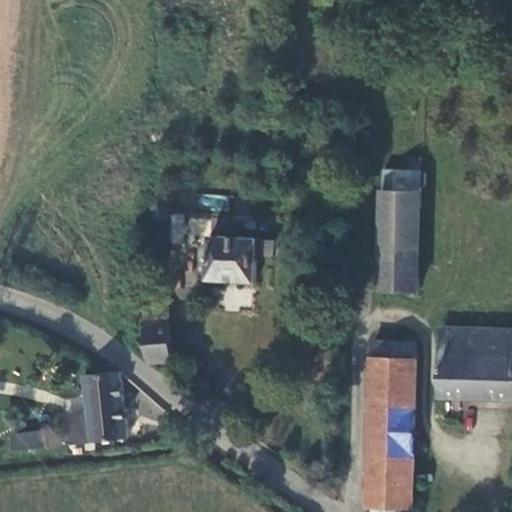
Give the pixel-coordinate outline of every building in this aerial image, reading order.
[(511,168),(511,127),(456,108),(440,154),(509,178),(511,168)] [(386,167),(384,188),(419,189),(420,169),(386,167)] [(416,290),(419,189),(384,188),(383,226),(380,288),(416,290)] [(183,240),(183,214),(171,214),(171,240),(183,240)] [(258,260),(266,260),(271,261),(273,246),(265,246),(212,242),(209,283),(256,286),(258,260)] [(511,300),(444,297),(443,326),(511,330),(511,300)] [(171,302),(146,302),(145,326),(171,326),(171,302)] [(171,326),(145,326),(145,352),(146,365),(170,367),(171,326)] [(511,330),(443,326),(439,394),(511,398),(511,330)] [(388,343),(373,342),(364,506),(371,506),(397,508),(406,508),(415,362),(386,361),(388,343)] [(415,345),(388,343),(386,361),(415,362),(415,345)] [(123,441),(118,375),(103,375),(85,376),(89,443),(123,441)] [(43,445),(42,430),(10,432),(11,447),(43,445)]
